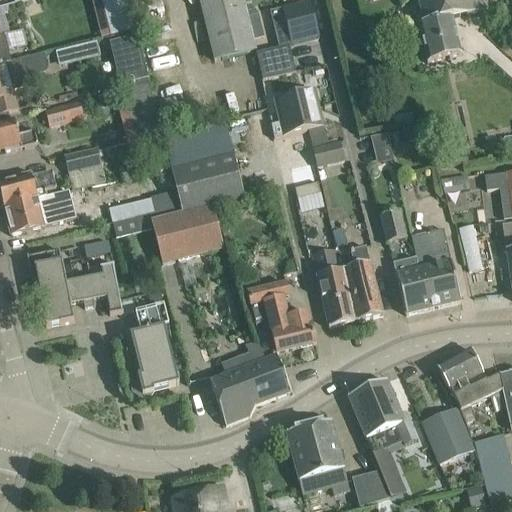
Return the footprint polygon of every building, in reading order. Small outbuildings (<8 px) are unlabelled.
[(90,0),(101,39),(137,30),(129,0),(90,0)] [(198,0),(215,63),(255,52),(252,43),(252,42),(250,33),(246,19),(241,0),(198,0)] [(418,28),(423,46),(427,65),(462,57),(453,20),(488,11),(484,0),(417,0),(424,26),(418,28)] [(310,5),(271,15),(280,51),(289,48),(319,41),(310,5)] [(0,66),(9,64),(12,63),(5,38),(9,37),(3,15),(8,14),(7,8),(0,9),(0,66)] [(258,16),(246,19),(250,33),(252,42),(252,43),(264,40),(258,16)] [(139,38),(110,44),(119,87),(148,80),(140,44),(139,38)] [(82,45),(55,52),(58,67),(86,60),(82,45)] [(280,51),(256,56),(262,83),(295,75),(289,48),(280,51)] [(9,64),(0,66),(0,116),(23,110),(18,91),(13,92),(13,91),(16,90),(15,86),(17,80),(24,75),(25,78),(47,72),(43,59),(22,64),(21,61),(9,65),(9,64)] [(78,75),(66,78),(70,91),(81,88),(78,75)] [(150,87),(115,93),(116,95),(118,107),(127,146),(162,137),(150,87)] [(309,132),(309,133),(323,130),(314,93),(275,103),(282,128),(272,131),(274,140),(284,138),(309,132)] [(116,95),(99,99),(102,111),(118,107),(116,95)] [(46,113),(50,130),(84,121),(80,105),(46,113)] [(0,125),(0,152),(4,151),(5,155),(38,146),(34,133),(19,138),(15,122),(0,125)] [(323,130),(309,133),(318,170),(344,164),(339,140),(326,143),(323,130)] [(387,136),(375,138),(381,165),(393,162),(387,136)] [(109,150),(65,160),(68,174),(101,166),(100,161),(111,158),(109,150)] [(182,215),(212,208),(244,200),(233,157),(202,165),(171,172),(182,215)] [(167,162),(156,165),(159,176),(169,174),(167,162)] [(0,187),(0,195),(4,210),(47,199),(45,192),(55,189),(51,174),(32,179),(31,175),(13,179),(14,184),(0,187)] [(511,219),(511,221),(511,175),(485,180),(487,194),(500,192),(504,220),(511,219)] [(441,182),(443,196),(469,192),(467,178),(441,182)] [(294,191),(297,202),(312,199),(320,197),(317,185),(294,191)] [(47,199),(4,210),(11,238),(66,224),(66,222),(75,220),(69,194),(47,199)] [(111,224),(147,215),(153,213),(155,222),(164,219),(160,201),(152,204),(151,200),(108,211),(111,224)] [(212,208),(182,215),(152,223),(162,266),(204,256),(223,251),(212,208)] [(380,219),(387,245),(406,241),(400,214),(380,219)] [(147,215),(111,224),(116,241),(151,233),(147,215)] [(511,283),(511,292),(511,225),(502,227),(511,283)] [(343,232),(332,235),(336,250),(347,247),(343,232)] [(443,232),(411,240),(416,259),(417,266),(418,265),(419,272),(418,272),(419,277),(421,276),(422,283),(426,282),(433,311),(461,305),(456,285),(443,232)] [(109,243),(85,248),(87,260),(111,255),(109,243)] [(355,268),(339,273),(351,325),(384,318),(366,250),(351,253),(355,268)] [(351,325),(339,273),(336,257),(335,253),(313,258),(316,273),(315,274),(329,331),(351,325)] [(35,274),(46,333),(73,329),(69,310),(83,306),(85,312),(95,310),(93,303),(108,301),(111,317),(109,317),(110,319),(123,316),(122,314),(118,294),(116,284),(114,271),(114,270),(114,269),(100,272),(100,273),(101,273),(102,278),(64,286),(61,271),(62,271),(59,255),(26,261),(29,275),(34,274),(34,275),(35,274)] [(416,259),(393,265),(396,277),(406,318),(433,311),(426,282),(422,283),(421,276),(419,277),(418,272),(419,272),(418,265),(417,266),(416,259)] [(283,301),(289,299),(286,285),(248,294),(256,326),(265,324),(273,356),(277,355),(277,356),(316,346),(311,328),(308,315),(288,320),(283,301)] [(138,379),(139,383),(134,384),(138,399),(154,395),(154,392),(178,386),(173,367),(165,329),(169,328),(165,308),(154,311),(135,315),(140,335),(130,338),(140,378),(138,379)] [(226,379),(211,385),(226,429),(250,419),(255,409),(290,395),(276,359),(266,363),(259,343),(247,347),(249,355),(221,366),(226,379)] [(471,409),(502,394),(499,379),(486,384),(470,352),(437,370),(449,393),(450,392),(461,413),(466,426),(475,423),(471,409)] [(502,394),(510,432),(511,431),(511,374),(498,377),(499,379),(502,394)] [(348,399),(356,418),(381,479),(390,501),(406,494),(390,455),(418,444),(410,423),(405,425),(387,383),(348,399)] [(422,426),(439,467),(474,453),(464,430),(456,412),(422,426)] [(291,456),(303,498),(332,490),(334,498),(349,493),(331,424),(286,436),(291,456)] [(511,469),(509,459),(481,466),(491,507),(511,502),(511,469)] [(376,506),(390,502),(390,501),(381,479),(356,487),(364,508),(376,506)] [(268,483),(261,484),(263,492),(270,490),(268,483)] [(173,511),(227,511),(222,489),(172,501),(173,511)] [(467,492),(472,511),(486,508),(482,489),(467,492)] [(376,506),(377,511),(395,511),(394,506),(392,507),(390,502),(376,506)]
